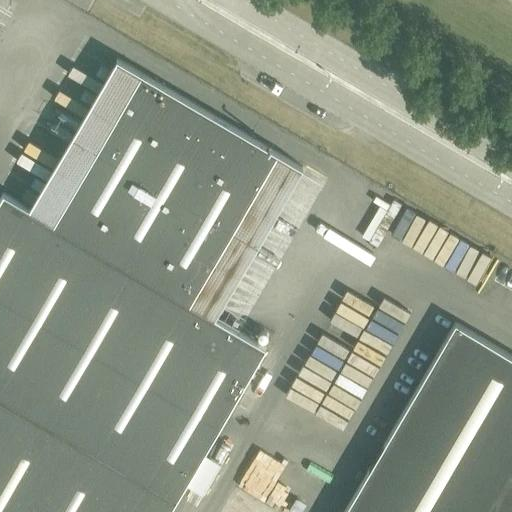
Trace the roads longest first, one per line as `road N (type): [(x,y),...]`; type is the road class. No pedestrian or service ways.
road 1 (unclassified): [(165,0),(511,203)]
road 2 (unclassified): [(511,176),(204,0)]
